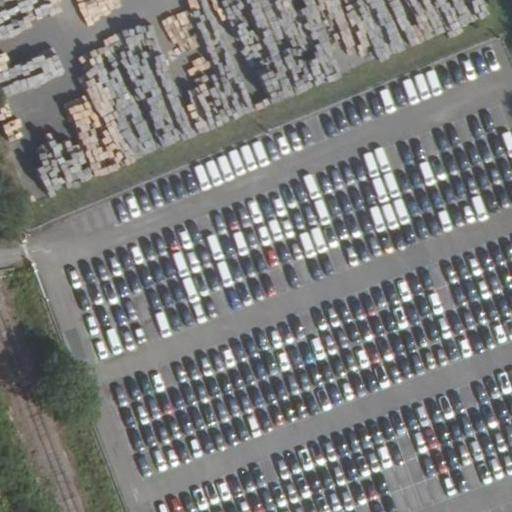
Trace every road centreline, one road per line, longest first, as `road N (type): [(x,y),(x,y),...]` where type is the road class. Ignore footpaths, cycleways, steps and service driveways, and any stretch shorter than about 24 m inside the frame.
road 1 (unknown): [(88,376),(34,255),(146,222),(460,91),(494,98),(511,119)]
road 2 (unknown): [(88,376),(511,208)]
road 3 (unknown): [(127,490),(511,340)]
road 4 (unknown): [(88,376),(127,490)]
